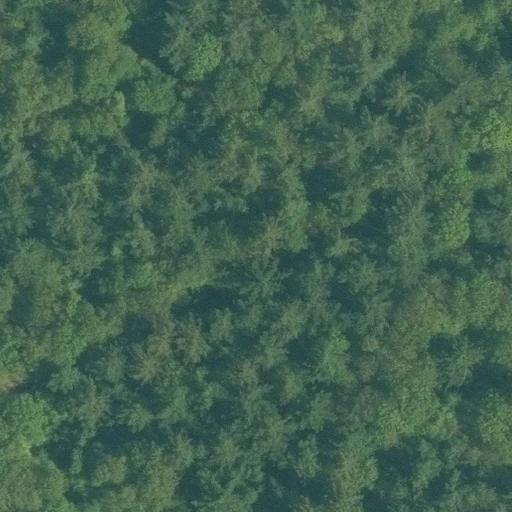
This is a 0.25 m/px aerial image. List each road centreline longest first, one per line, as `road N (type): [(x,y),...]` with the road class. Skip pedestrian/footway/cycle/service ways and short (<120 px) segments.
road 1 (track): [(0,396),(511,150)]
road 2 (track): [(511,292),(445,229),(401,201)]
